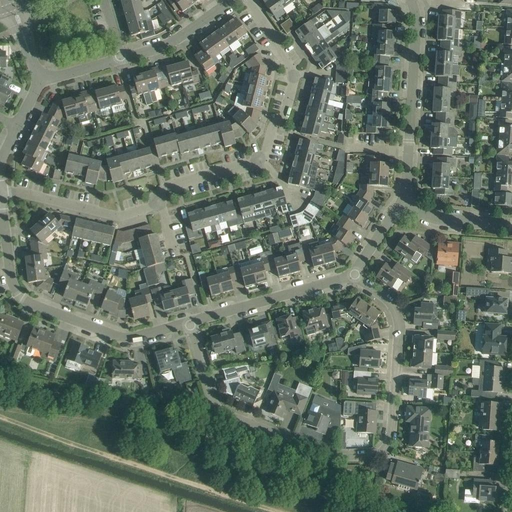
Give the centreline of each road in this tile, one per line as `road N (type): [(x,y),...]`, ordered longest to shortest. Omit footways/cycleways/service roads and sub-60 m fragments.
road 1 (residential): [(189,322),(220,410),(337,457),(368,457),(390,434),(397,322),(386,301),(353,275)]
road 2 (residential): [(158,201),(167,186),(261,159),(285,112),(290,70),(247,0)]
road 3 (track): [(0,418),(276,511)]
road 4 (unclassified): [(189,322),(114,336),(31,304),(10,281),(3,221)]
road 5 (unclassified): [(409,0),(415,29),(401,202)]
road 6 (unclassified): [(353,275),(189,322)]
road 7 (residential): [(158,201),(117,217),(0,192)]
road 8 (unclassified): [(120,58),(165,45),(232,0)]
